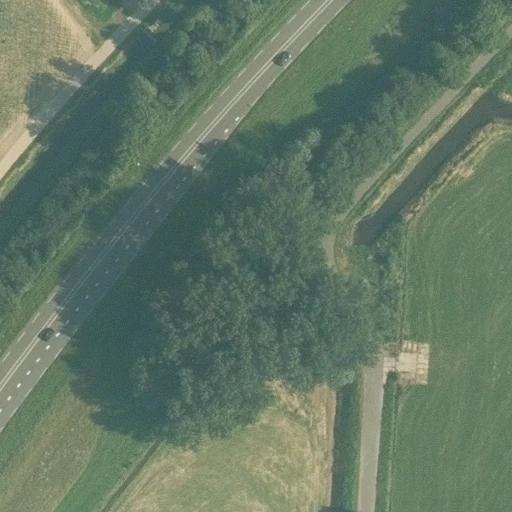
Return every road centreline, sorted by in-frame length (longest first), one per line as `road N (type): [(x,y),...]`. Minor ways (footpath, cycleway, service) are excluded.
road 1 (primary): [(0,387),(84,280),(340,0)]
road 2 (unclassified): [(367,511),(372,405),(365,328),(344,264)]
road 3 (unclassified): [(0,172),(153,0)]
